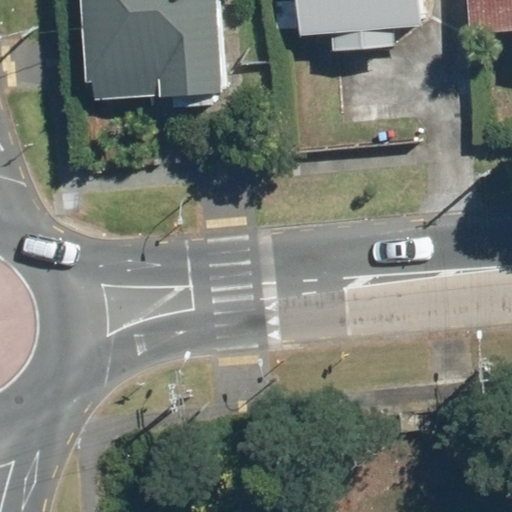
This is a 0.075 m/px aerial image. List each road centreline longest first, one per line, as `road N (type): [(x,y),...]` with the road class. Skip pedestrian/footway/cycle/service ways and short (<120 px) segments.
road 1 (secondary): [(75,304),(511,260)]
road 2 (secondary): [(75,304),(74,339),(61,371),(39,399),(0,421)]
road 3 (secondary): [(0,209),(46,238),(75,304)]
